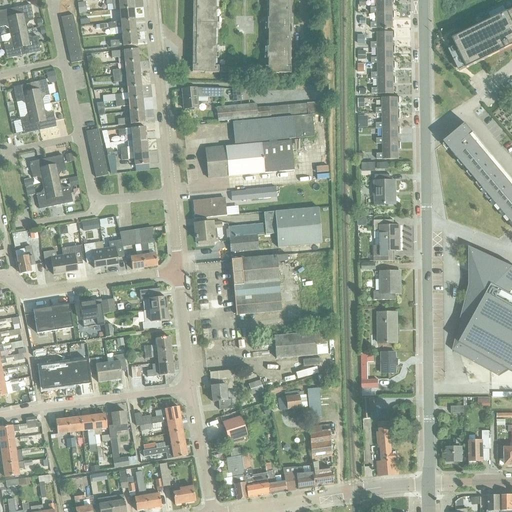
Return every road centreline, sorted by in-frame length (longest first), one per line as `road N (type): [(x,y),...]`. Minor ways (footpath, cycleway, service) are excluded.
road 1 (tertiary): [(428,484),(424,0)]
road 2 (residential): [(170,193),(151,0)]
road 3 (residential): [(187,383),(0,412)]
road 4 (residential): [(0,277),(31,293),(177,270)]
road 5 (tertiary): [(284,503),(428,484)]
road 6 (residential): [(209,511),(187,383)]
